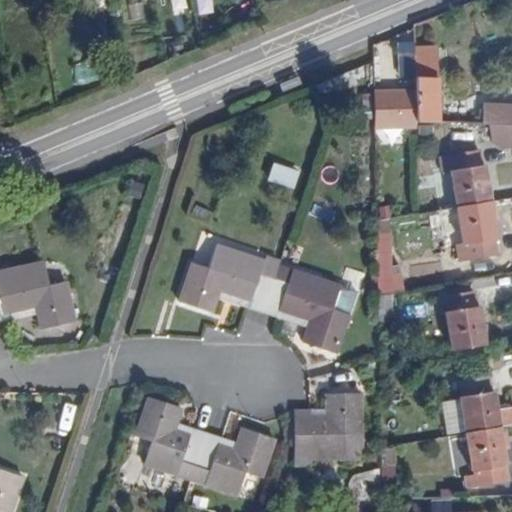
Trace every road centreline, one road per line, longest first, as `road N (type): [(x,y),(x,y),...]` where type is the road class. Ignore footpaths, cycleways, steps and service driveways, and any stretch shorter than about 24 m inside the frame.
road 1 (tertiary): [(0,180),(431,0)]
road 2 (tertiary): [(388,0),(0,160)]
road 3 (residential): [(260,376),(153,358),(0,373)]
